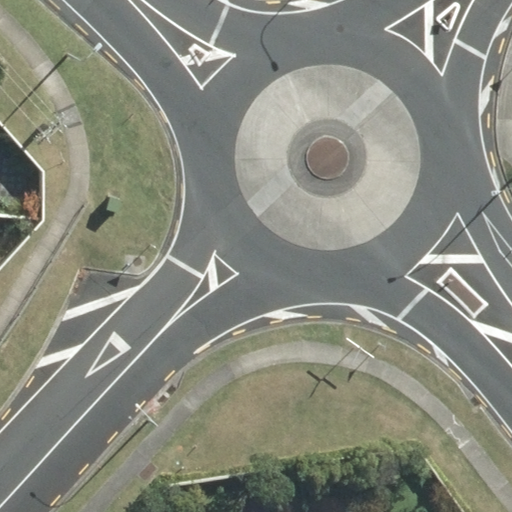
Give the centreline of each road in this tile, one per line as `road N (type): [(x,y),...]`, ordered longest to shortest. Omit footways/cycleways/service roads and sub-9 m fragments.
road 1 (residential): [(0,499),(250,251)]
road 2 (secondary): [(511,406),(419,305),(353,274)]
road 3 (secondary): [(206,139),(181,83),(125,0)]
road 4 (secondary): [(446,174),(416,238),(353,274)]
road 5 (secondary): [(155,0),(276,46)]
road 6 (secondary): [(250,251),(222,219),(207,180),(206,139)]
road 7 (secondary): [(206,139),(219,99),(245,66),(276,46)]
